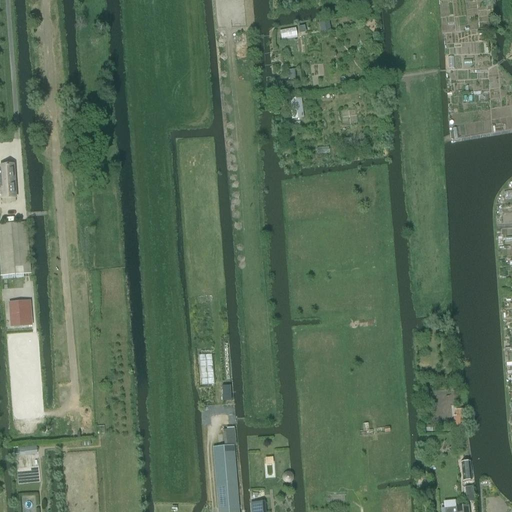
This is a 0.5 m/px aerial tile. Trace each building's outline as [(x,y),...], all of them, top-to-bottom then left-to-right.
[(301,98),(289,99),(291,119),(303,118),(301,98)] [(14,166),(1,167),(3,197),(15,197),(14,166)] [(20,225),(0,226),(0,260),(1,276),(24,274),(20,225)] [(30,302),(8,303),(10,327),(32,326),(30,302)] [(466,431),(465,410),(455,410),(455,417),(453,417),(454,431),(466,431)] [(224,448),(213,449),(219,508),(231,507),(231,511),(239,511),(234,447),(234,446),(236,446),(234,429),(222,430),(224,448)] [(461,473),(461,482),(470,482),(469,473),(461,473)] [(265,511),(265,502),(250,503),(250,511),(265,511)]
